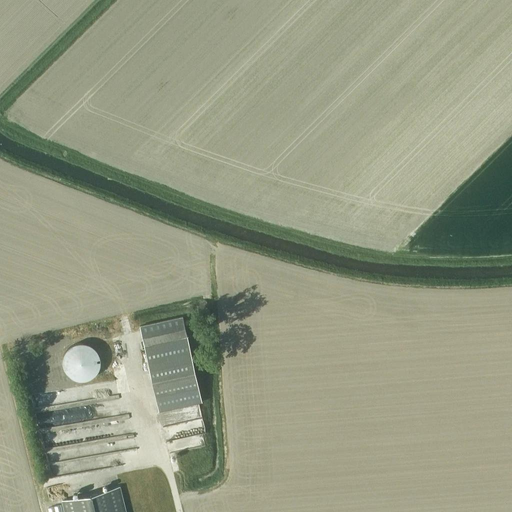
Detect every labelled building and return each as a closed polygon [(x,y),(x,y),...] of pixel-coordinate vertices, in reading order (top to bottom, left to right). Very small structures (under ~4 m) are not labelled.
[(159,411),(202,401),(183,316),(140,325),(159,411)] [(78,357),(78,356),(69,357),(73,380),(98,375),(95,354),(78,357)] [(199,433),(168,439),(170,450),(207,443),(202,419),(197,420),(199,433)] [(65,458),(95,457),(95,447),(64,449),(65,458)] [(63,499),(65,511),(125,511),(119,485),(63,499)]
